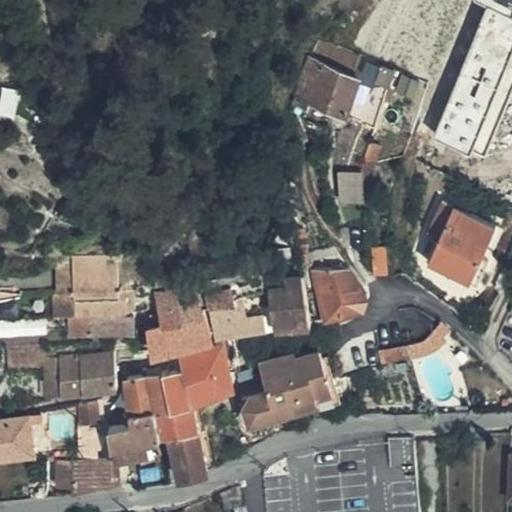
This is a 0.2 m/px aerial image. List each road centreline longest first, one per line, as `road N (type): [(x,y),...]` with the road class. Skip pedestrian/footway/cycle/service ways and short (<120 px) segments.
road 1 (residential): [(5,511),(178,496),(309,434),(511,420)]
road 2 (residential): [(297,168),(323,225),(389,303),(420,296),(484,346)]
